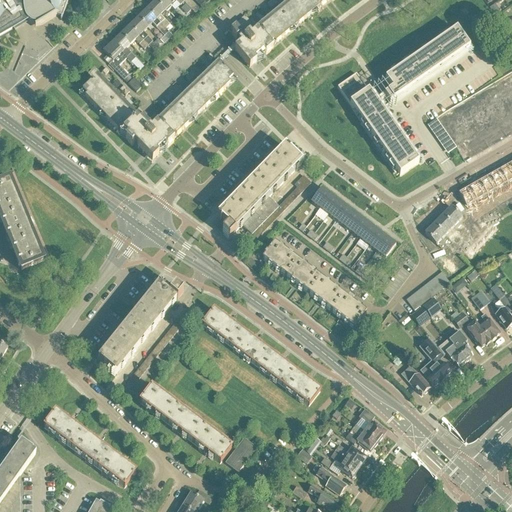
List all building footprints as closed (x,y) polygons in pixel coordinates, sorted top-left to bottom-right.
[(0,0),(0,41),(15,32),(13,29),(26,22),(27,23),(28,24),(29,25),(32,26),(33,27),(35,27),(36,29),(35,30),(35,31),(56,18),(61,19),(61,22),(68,0),(0,0)] [(156,0),(155,2),(161,8),(163,6),(165,7),(167,5),(171,9),(170,8),(176,3),(180,7),(184,4),(194,15),(198,10),(188,0),(156,0)] [(191,0),(200,9),(205,4),(200,0),(191,0)] [(235,31),(230,35),(236,42),(241,38),(243,41),(238,44),(238,45),(234,48),(236,51),(234,52),(249,70),(256,65),(255,62),(264,55),(266,57),(273,51),(271,49),(330,0),(297,0),(257,33),(245,18),(232,28),(235,31)] [(156,3),(147,12),(166,31),(170,27),(165,22),(160,17),(165,13),(166,14),(171,9),(167,5),(165,7),(163,6),(161,8),(155,2),(156,3)] [(494,6),(489,10),(494,18),(495,19),(501,15),(494,6)] [(147,12),(138,20),(148,30),(152,26),(164,38),(168,34),(166,31),(147,12)] [(138,20),(129,28),(148,48),(153,44),(143,34),(148,30),(138,20)] [(503,30),(509,38),(511,35),(511,26),(510,24),(503,30)] [(129,28),(121,37),(130,47),(135,42),(144,52),(148,48),(129,28)] [(383,111),(469,51),(456,32),(385,82),(392,92),(378,103),(383,111)] [(112,45),(127,60),(131,64),(135,60),(126,51),(130,47),(121,37),(112,45)] [(123,64),(127,60),(112,45),(103,54),(113,63),(117,59),(123,64)] [(157,127),(144,114),(136,122),(96,80),(99,78),(94,73),(87,80),(91,84),(80,94),(132,148),(134,146),(137,150),(152,165),(158,159),(156,157),(165,148),(167,150),(174,144),(172,142),(235,81),(220,66),(157,127)] [(115,73),(124,82),(129,78),(119,68),(115,73)] [(418,165),(356,76),(337,89),(399,178),(418,165)] [(128,87),(136,95),(142,89),(134,81),(128,87)] [(115,91),(120,86),(117,83),(111,87),(115,91)] [(319,91),(304,106),(310,112),(325,97),(319,91)] [(505,106),(500,109),(508,125),(511,122),(511,110),(505,98),(501,100),(503,103),(504,105),(505,106)] [(491,106),(487,108),(499,130),(508,125),(500,109),(495,112),(494,111),(493,109),(491,106)] [(487,117),(482,120),(490,135),(499,130),(487,108),(483,110),(485,113),(486,115),(487,117)] [(320,114),(312,123),(332,141),(340,132),(320,114)] [(473,116),(469,119),(482,140),(490,135),(482,120),(477,122),(476,121),(475,119),(473,116)] [(469,127),(464,130),(473,145),(482,140),(469,119),(465,121),(467,123),(468,125),(469,127)] [(457,129),(450,133),(452,137),(455,135),(463,151),(473,145),(464,130),(459,133),(458,132),(457,130),(457,129)] [(275,213),(278,210),(268,200),(302,166),(289,153),(287,151),(285,149),(217,218),(218,219),(217,220),(219,222),(220,221),(224,225),(218,232),(229,242),(236,235),(235,234),(242,228),(248,234),(241,241),(244,244),(247,242),(250,239),(253,236),(256,233),(258,230),(261,227),(264,224),(267,221),(270,218),(272,216),(275,213)] [(495,177),(491,179),(501,197),(511,191),(511,183),(505,171),(503,173),(501,171),(495,174),(495,177)] [(479,186),(477,188),(478,190),(487,205),(501,197),(491,179),(487,182),(485,180),(479,184),(479,186)] [(0,187),(0,218),(21,210),(17,201),(18,200),(15,193),(13,193),(9,183),(0,187)] [(470,194),(467,199),(480,210),(481,209),(487,205),(478,190),(470,194)] [(322,191),(311,205),(320,211),(331,197),(322,191)] [(331,197),(320,211),(328,218),(339,203),(331,197)] [(457,207),(454,211),(470,223),(480,210),(467,199),(464,197),(462,200),(460,199),(458,202),(456,204),(457,207)] [(339,203),(328,218),(336,224),(347,210),(339,203)] [(0,218),(0,220),(10,246),(31,237),(28,227),(29,227),(26,219),(24,220),(21,210),(0,218)] [(347,210),(336,224),(344,230),(355,216),(347,210)] [(446,221),(444,223),(461,236),(470,223),(454,211),(451,214),(449,214),(445,219),(446,221)] [(355,216),(344,230),(352,236),(363,222),(355,216)] [(363,222),(352,236),(360,242),(371,228),(363,222)] [(437,232),(435,236),(451,249),(461,236),(444,223),(443,225),(440,225),(437,230),(437,232)] [(371,228),(360,242),(368,248),(379,234),(371,228)] [(379,234),(368,248),(376,254),(387,240),(379,234)] [(426,247),(424,249),(430,253),(428,256),(439,264),(451,249),(435,236),(432,240),(429,239),(425,244),(426,247)] [(31,237),(10,246),(21,272),(43,264),(39,255),(39,254),(40,253),(37,246),(35,247),(31,237)] [(387,240),(376,254),(384,261),(395,247),(387,240)] [(276,272),(285,279),(297,263),(274,245),(266,256),(266,255),(264,258),(262,261),(271,269),(270,271),(274,274),(276,272)] [(299,289),(308,296),(320,281),(297,263),(285,279),(294,286),(293,288),(297,291),(299,289)] [(478,277),(485,281),(488,275),(482,271),(478,277)] [(441,275),(436,279),(444,289),(449,285),(441,275)] [(436,279),(431,283),(439,293),(444,289),(436,279)] [(322,307),(331,314),(343,298),(320,281),(308,296),(317,303),(316,305),(320,309),(322,307)] [(431,283),(426,287),(434,297),(439,293),(431,283)] [(451,290),(455,296),(463,289),(459,284),(451,290)] [(97,362),(100,364),(102,366),(116,377),(176,302),(177,303),(183,295),(171,286),(166,293),(161,289),(162,288),(160,287),(159,288),(158,287),(97,362)] [(426,287),(421,291),(429,301),(434,297),(426,287)] [(490,292),(499,304),(504,299),(495,288),(490,292)] [(421,291),(416,295),(424,305),(429,301),(421,291)] [(480,294),(476,298),(484,309),(489,305),(480,294)] [(416,295),(411,299),(419,308),(424,305),(416,295)] [(343,298),(331,314),(340,321),(338,323),(343,326),(344,324),(354,331),(356,328),(357,329),(359,326),(358,326),(366,315),(343,298)] [(484,309),(476,298),(471,302),(480,313),(484,309)] [(419,308),(411,299),(406,303),(414,312),(419,308)] [(440,311),(432,302),(423,309),(430,319),(440,311)] [(499,314),(494,317),(506,332),(510,329),(511,329),(511,320),(499,303),(494,307),(499,314)] [(430,322),(421,310),(411,318),(420,330),(430,322)] [(202,327),(238,354),(249,340),(213,313),(202,327)] [(453,322),(460,332),(469,325),(462,316),(453,322)] [(485,325),(479,329),(491,345),(496,341),(495,340),(500,336),(497,332),(493,327),(485,316),(481,320),(485,325)] [(475,324),(466,331),(473,341),(477,347),(480,351),(485,347),(486,348),(491,345),(479,329),(475,324)] [(458,334),(447,342),(453,349),(466,365),(470,361),(470,360),(472,358),(468,353),(469,352),(464,347),(467,345),(458,334)] [(238,354),(273,381),(284,367),(249,340),(238,354)] [(451,374),(443,365),(442,365),(437,359),(441,356),(428,341),(419,350),(431,364),(420,374),(426,380),(425,380),(433,389),(439,384),(441,386),(446,381),(445,379),(451,374)] [(447,342),(438,350),(444,358),(445,356),(453,366),(454,365),(458,369),(461,368),(461,369),(466,365),(453,349),(447,342)] [(405,360),(401,355),(397,358),(401,363),(405,360)] [(284,367),(273,381),(308,408),(320,394),(284,367)] [(415,393),(416,392),(421,398),(423,396),(425,396),(427,394),(427,393),(429,391),(410,369),(401,377),(415,393)] [(140,405),(166,425),(178,411),(151,390),(140,405)] [(166,425),(193,446),(204,431),(178,411),(166,425)] [(369,428),(364,434),(378,444),(379,444),(382,440),(382,439),(385,434),(371,424),(374,420),(365,412),(364,413),(361,416),(358,420),(369,428)] [(44,430),(71,450),(82,435),(67,424),(55,415),(44,430)] [(378,444),(364,434),(356,428),(345,441),(354,447),(356,444),(370,454),(373,450),(375,450),(377,446),(377,445),(378,444)] [(204,431),(193,446),(220,466),(231,451),(204,431)] [(328,440),(332,434),(328,431),(324,437),(328,440)] [(71,450),(97,470),(109,456),(82,435),(71,450)] [(0,511),(112,511),(113,511),(100,503),(99,506),(95,503),(90,511),(19,511),(20,478),(35,456),(32,454),(33,452),(21,443),(19,446),(19,438),(0,464),(0,511)] [(326,448),(330,442),(326,439),(324,441),(323,440),(320,444),(326,448)] [(225,466),(238,476),(257,451),(244,441),(225,466)] [(316,452),(321,445),(317,442),(312,449),(316,452)] [(338,449),(335,454),(358,471),(361,467),(363,467),(364,464),(364,462),(365,461),(351,451),(348,456),(338,449)] [(298,461),(307,468),(312,460),(303,454),(298,461)] [(358,471),(335,454),(331,460),(340,467),(337,471),(352,481),(352,480),(354,479),(356,477),(356,475),(358,471)] [(109,456),(97,470),(124,491),(135,476),(109,456)] [(320,466),(325,469),(329,472),(333,466),(324,461),(320,466)] [(328,485),(326,489),(339,499),(340,497),(343,495),(344,492),(346,489),(316,468),(312,474),(328,485)] [(317,506),(326,511),(333,511),(335,509),(334,508),(336,504),(311,489),(308,494),(319,501),(317,506)] [(259,496),(270,502),(273,496),(262,490),(259,496)] [(292,496),(303,503),(307,497),(296,490),(292,496)] [(191,496),(183,508),(189,511),(197,511),(203,503),(206,505),(209,500),(199,494),(196,499),(191,496)] [(252,502),(266,510),(269,503),(255,496),(252,502)]
